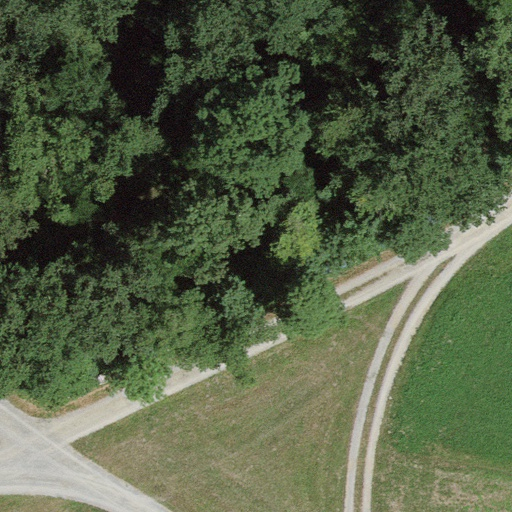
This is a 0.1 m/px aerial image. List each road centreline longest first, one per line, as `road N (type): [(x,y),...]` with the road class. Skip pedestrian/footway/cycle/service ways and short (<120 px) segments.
road 1 (track): [(25,446),(408,265),(511,205)]
road 2 (track): [(349,511),(346,484),(408,265)]
